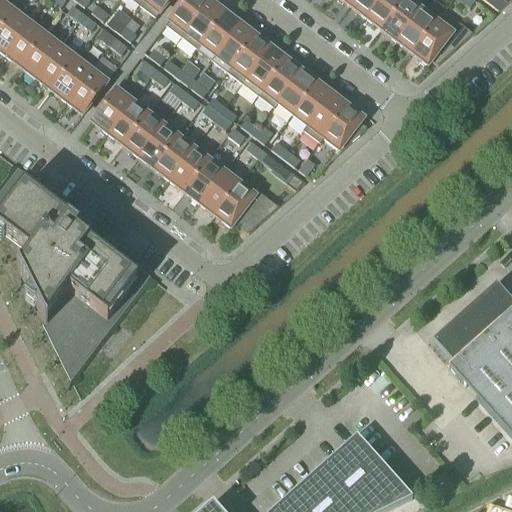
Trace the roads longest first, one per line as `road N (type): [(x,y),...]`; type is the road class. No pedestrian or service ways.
road 1 (residential): [(0,111),(226,285),(405,120)]
road 2 (unclassified): [(149,511),(511,190)]
road 3 (residential): [(405,120),(249,0)]
road 4 (unknown): [(382,305),(504,439)]
road 5 (residential): [(405,120),(511,26)]
